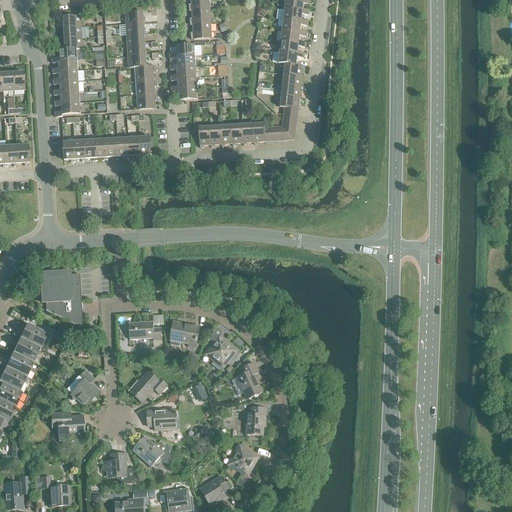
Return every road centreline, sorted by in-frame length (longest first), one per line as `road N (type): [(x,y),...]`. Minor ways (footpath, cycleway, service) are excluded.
road 1 (residential): [(236,511),(266,484),(281,451),(284,409),(275,377),(240,329),(197,306),(117,307)]
road 2 (residential): [(173,166),(301,148),(309,138),(322,0)]
road 3 (secondary): [(393,248),(382,511)]
road 4 (secondary): [(425,511),(434,250)]
road 5 (secondary): [(434,250),(436,0)]
road 6 (secondary): [(395,0),(393,248)]
road 7 (tertiary): [(161,238),(233,235),(393,248)]
road 8 (residential): [(33,49),(43,174)]
road 9 (residential): [(110,423),(108,312),(117,307)]
